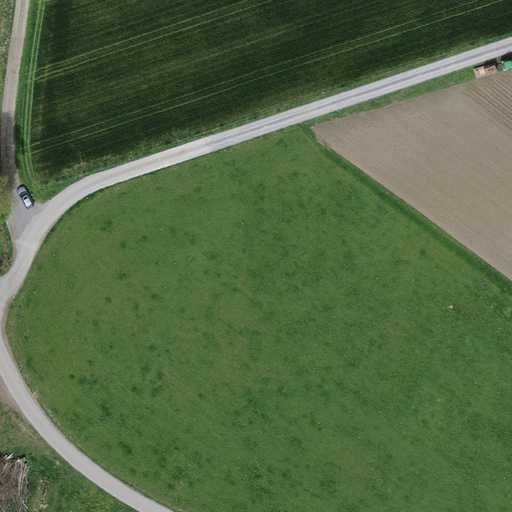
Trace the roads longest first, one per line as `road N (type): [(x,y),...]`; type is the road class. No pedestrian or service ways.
road 1 (track): [(0,295),(66,197),(511,40)]
road 2 (track): [(30,240),(9,174),(8,92),(20,0)]
road 3 (unclassified): [(144,511),(43,427),(0,353)]
